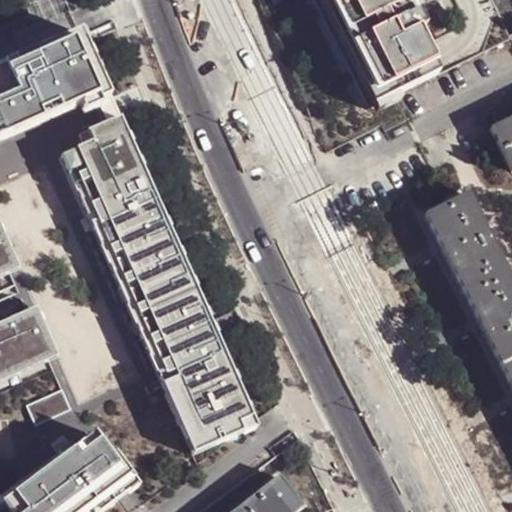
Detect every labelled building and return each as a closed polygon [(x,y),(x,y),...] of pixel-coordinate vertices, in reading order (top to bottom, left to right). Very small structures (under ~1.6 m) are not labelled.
[(333,0),(320,0),(374,108),(385,102),(333,0)] [(333,0),(385,102),(440,75),(419,34),(426,30),(418,15),(407,21),(401,9),(405,7),(402,0),(333,0)] [(78,28),(0,65),(0,142),(94,101),(108,95),(78,28)] [(108,95),(94,101),(103,123),(116,115),(108,95)] [(256,430),(116,115),(103,123),(91,130),(97,143),(69,155),(176,402),(169,405),(192,456),(242,434),(243,436),(256,430)] [(511,118),(490,129),(511,174),(511,173),(511,118)] [(62,158),(169,405),(176,402),(69,155),(62,158)] [(511,284),(467,194),(424,216),(454,276),(492,352),(511,392),(511,284)] [(8,217),(0,220),(0,278),(18,271),(8,217)] [(37,309),(0,325),(0,383),(48,362),(37,309)] [(94,436),(0,506),(0,511),(100,511),(127,493),(129,495),(137,488),(112,457),(113,456),(94,436)] [(301,511),(275,479),(233,511),(301,511)]
